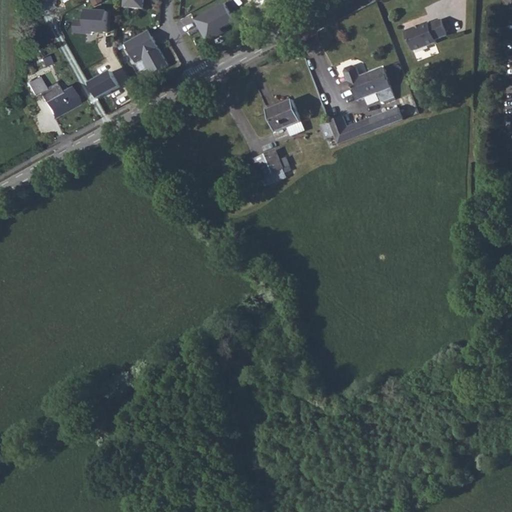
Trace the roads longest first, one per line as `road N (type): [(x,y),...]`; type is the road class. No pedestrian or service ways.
road 1 (secondary): [(0,190),(197,76)]
road 2 (secondary): [(197,76),(348,0)]
